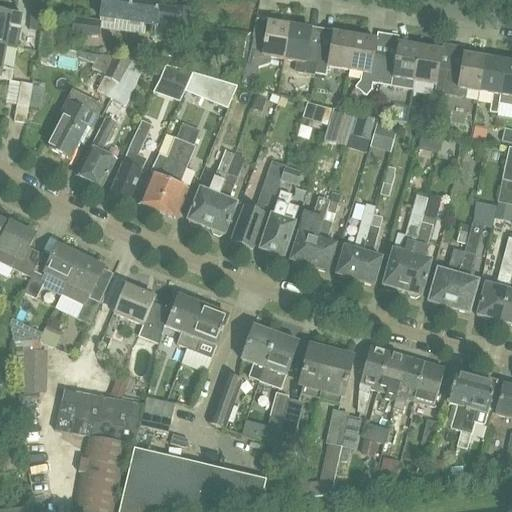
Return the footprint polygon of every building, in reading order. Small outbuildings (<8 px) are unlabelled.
[(44,0),(31,0),(29,31),(41,32),(44,0)] [(102,0),(99,19),(126,23),(129,0),(102,0)] [(159,1),(153,0),(129,0),(126,23),(154,28),(156,20),(175,23),(173,34),(185,36),(189,10),(177,8),(176,10),(158,7),(159,1)] [(0,46),(5,48),(17,50),(21,28),(23,17),(0,12),(0,46)] [(72,19),(70,33),(99,37),(100,22),(72,19)] [(270,59),(284,61),(289,27),(266,24),(264,41),(253,38),(246,65),(258,69),(269,65),(270,59)] [(45,26),(43,45),(56,46),(58,27),(45,26)] [(289,27),(284,61),(296,63),(295,72),(315,75),(319,49),(309,47),(311,30),(289,27)] [(326,68),(348,71),(354,37),(332,34),(330,50),(319,49),(315,75),(325,77),(326,68)] [(372,85),(380,86),(384,59),(374,58),(377,41),(354,37),(348,71),(361,73),(360,82),(355,88),(366,98),(371,91),(372,85)] [(122,59),(132,60),(144,63),(147,42),(125,39),(122,59)] [(413,90),(414,81),(420,47),(397,43),(395,61),(384,59),(380,86),(390,87),(390,86),(413,90)] [(5,48),(0,46),(0,80),(9,82),(11,82),(12,75),(13,72),(1,67),(5,48)] [(420,47),(414,81),(435,85),(434,94),(445,96),(450,71),(439,69),(442,50),(420,47)] [(79,62),(79,64),(93,65),(98,56),(81,53),(79,62)] [(466,90),(480,92),(485,58),(464,54),(461,72),(450,71),(445,96),(461,97),(465,96),(466,90)] [(132,60),(122,59),(98,56),(93,65),(91,69),(105,76),(96,93),(111,101),(132,60)] [(498,115),(500,104),(501,95),(506,61),(485,58),(480,92),(493,94),(491,103),(489,114),(498,115)] [(144,63),(132,60),(111,101),(125,107),(144,63)] [(511,61),(506,61),(501,95),(500,104),(511,106),(511,61)] [(167,67),(162,79),(186,89),(193,75),(167,67)] [(186,89),(184,93),(227,111),(236,89),(211,81),(197,76),(193,75),(186,89)] [(9,82),(5,104),(16,106),(20,84),(11,82),(9,82)] [(25,125),(28,108),(32,88),(32,86),(20,84),(16,106),(13,123),(25,125)] [(255,97),(251,110),(262,114),(266,100),(255,97)] [(89,101),(83,113),(95,120),(102,107),(89,101)] [(69,161),(78,143),(82,145),(95,120),(83,113),(70,107),(65,117),(61,125),(48,150),(69,161)] [(345,150),(354,121),(332,114),(323,143),(345,150)] [(357,115),(351,134),(371,140),(377,121),(357,115)] [(90,149),(76,177),(101,190),(115,162),(99,154),(114,126),(105,121),(91,149),(90,149)] [(141,125),(119,172),(110,194),(129,202),(146,160),(137,157),(149,128),(141,125)] [(392,152),(398,133),(377,127),(372,146),(392,152)] [(511,131),(504,130),(500,142),(511,144),(511,131)] [(138,205),(139,206),(156,213),(185,146),(176,142),(168,160),(159,156),(147,183),(138,205)] [(156,213),(173,220),(175,221),(184,198),(187,191),(178,188),(194,150),(185,146),(156,213)] [(199,228),(205,230),(233,157),(223,154),(208,194),(199,191),(197,197),(187,222),(189,223),(190,227),(196,229),(199,228)] [(243,161),(233,157),(205,230),(211,232),(212,236),(219,238),(222,236),(223,237),(231,219),(236,205),(228,202),(243,161)] [(511,163),(507,162),(503,181),(511,182),(511,163)] [(395,170),(387,168),(379,197),(388,199),(395,170)] [(284,171),(280,182),(296,187),(300,176),(284,171)] [(230,243),(252,251),(259,232),(270,200),(274,202),(279,185),(265,180),(254,211),(243,207),(237,224),(230,243)] [(292,226),(290,225),(291,222),(293,222),(298,209),(289,206),(292,198),(279,193),(268,230),(261,251),(269,253),(268,256),(279,260),(280,257),(282,257),(292,226)] [(511,207),(511,196),(500,194),(498,204),(511,207)] [(295,244),(289,263),(308,269),(323,222),(326,212),(329,202),(318,199),(312,217),(304,215),(298,234),(295,244)] [(397,235),(393,251),(392,251),(382,288),(383,288),(386,292),(391,294),(395,292),(401,293),(402,292),(421,225),(422,221),(427,205),(427,203),(416,199),(405,237),(397,235)] [(326,212),(335,215),(338,205),(329,202),(326,212)] [(511,224),(511,216),(511,207),(498,204),(494,220),(511,224)] [(335,277),(354,283),(373,217),(375,209),(366,207),(354,251),(343,248),(335,277)] [(424,215),(422,222),(433,225),(435,218),(424,215)] [(373,217),(354,283),(373,288),(379,269),(382,259),(373,257),(383,220),(373,217)] [(332,225),(323,222),(308,269),(318,272),(327,275),(333,256),(336,246),(327,243),(332,225)] [(0,243),(0,265),(11,271),(30,280),(33,273),(42,256),(28,249),(34,237),(9,225),(0,243)] [(421,225),(402,292),(401,293),(407,295),(409,299),(415,300),(419,298),(420,299),(426,279),(431,262),(423,260),(432,229),(421,225)] [(464,254),(448,310),(455,312),(468,315),(473,296),(477,283),(468,281),(482,229),(471,226),(471,228),(469,235),(466,247),(464,254)] [(459,233),(456,244),(466,247),(469,235),(459,233)] [(481,298),(476,318),(492,322),(498,323),(499,324),(508,292),(511,276),(511,240),(509,239),(496,288),(485,285),(481,298)] [(46,279),(42,287),(61,297),(67,285),(80,259),(78,258),(71,255),(57,248),(44,274),(48,276),(46,279)] [(428,304),(448,310),(464,254),(453,251),(446,275),(437,272),(434,285),(428,304)] [(67,285),(61,297),(82,307),(86,299),(88,295),(91,296),(102,271),(103,270),(90,264),(83,260),(80,259),(67,285)] [(46,279),(33,273),(30,280),(23,296),(35,302),(46,279)] [(511,276),(508,292),(499,324),(500,324),(507,326),(511,327),(511,276)] [(158,347),(160,338),(167,310),(152,304),(154,299),(124,287),(117,306),(113,315),(143,327),(138,339),(158,347)] [(82,307),(76,321),(89,327),(99,304),(86,299),(82,307)] [(176,348),(186,352),(203,308),(178,299),(166,328),(181,334),(176,348)] [(203,308),(186,352),(211,361),(227,318),(203,308)] [(247,380),(258,384),(276,336),(253,328),(241,362),(252,366),(247,380)] [(31,329),(25,345),(32,343),(38,346),(39,343),(43,335),(31,329)] [(298,344),(276,336),(258,384),(269,388),(280,392),(285,378),(287,374),(298,344)] [(102,339),(98,349),(106,352),(110,342),(102,339)] [(299,387),(320,393),(331,353),(309,348),(301,379),(299,387)] [(388,355),(369,349),(362,375),(359,387),(357,414),(363,416),(371,391),(378,393),(388,355)] [(320,393),(342,398),(353,359),(331,353),(320,393)] [(407,360),(388,355),(378,393),(384,395),(382,400),(394,404),(407,360)] [(413,404),(424,365),(407,360),(394,404),(392,411),(402,414),(405,402),(413,404)] [(438,390),(444,371),(424,365),(413,404),(433,410),(438,390)] [(451,431),(460,434),(475,380),(456,374),(450,394),(447,406),(457,408),(451,431)] [(233,404),(241,381),(228,377),(211,425),(224,430),(233,404)] [(475,380),(460,434),(470,436),(473,425),(483,428),(495,385),(475,380)] [(115,382),(109,397),(120,402),(127,387),(115,382)] [(511,389),(503,387),(495,416),(508,419),(511,420),(511,389)] [(88,443),(133,452),(142,408),(64,393),(56,433),(88,440),(88,443)] [(276,395),(269,418),(283,422),(289,401),(289,399),(276,395)] [(146,401),(143,415),(171,421),(174,407),(146,401)] [(283,422),(280,434),(295,438),(303,405),(289,401),(283,422)] [(22,406),(21,406),(23,423),(24,422),(36,421),(34,405),(22,406)] [(171,421),(143,415),(140,430),(168,436),(171,421)] [(334,415),(327,446),(342,450),(348,418),(334,415)] [(245,423),(242,437),(276,446),(280,434),(283,422),(270,419),(269,418),(267,428),(245,423)] [(348,418),(342,450),(347,451),(356,452),(363,421),(348,418)] [(428,420),(424,436),(434,439),(438,423),(428,420)] [(384,443),(392,445),(396,432),(388,430),(384,443)] [(363,442),(359,455),(374,458),(377,445),(363,442)] [(74,511),(118,511),(133,452),(88,443),(74,511)] [(278,443),(274,458),(288,462),(292,447),(278,443)] [(498,456),(495,469),(511,473),(511,450),(508,449),(506,458),(498,456)] [(342,450),(339,464),(347,465),(350,451),(342,450)] [(199,511),(209,469),(133,452),(118,511),(199,511)] [(381,456),(376,479),(393,483),(398,460),(381,456)] [(430,458),(425,474),(445,480),(450,464),(430,458)] [(230,511),(253,509),(260,508),(266,481),(209,469),(199,511),(230,511)] [(462,470),(449,471),(449,482),(463,481),(462,470)] [(267,481),(263,499),(278,503),(282,484),(267,481)]
